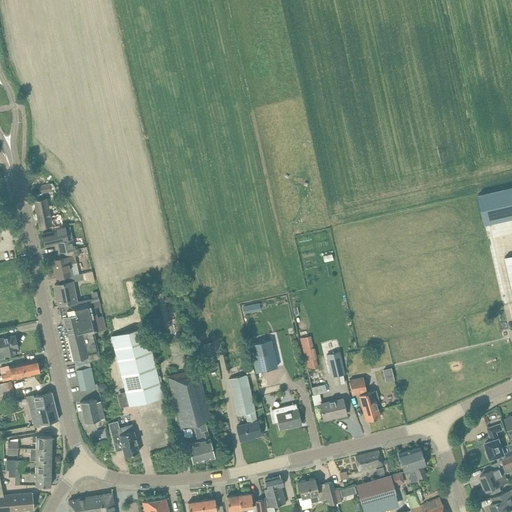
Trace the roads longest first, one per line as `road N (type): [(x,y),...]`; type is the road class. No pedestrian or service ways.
road 1 (secondary): [(83,467),(127,480),(207,477),(435,423)]
road 2 (tertiary): [(83,467),(10,151)]
